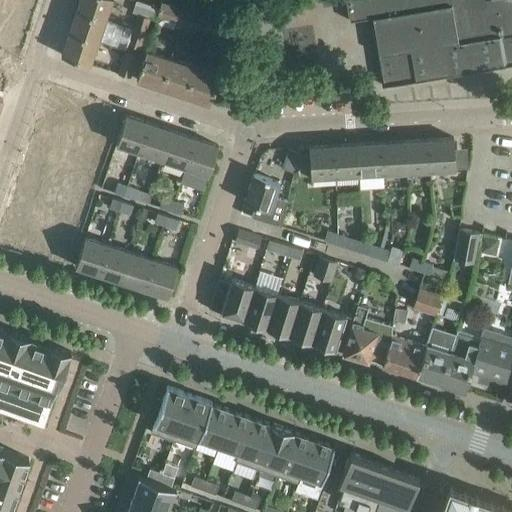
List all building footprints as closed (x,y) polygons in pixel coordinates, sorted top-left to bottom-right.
[(79,0),(77,9),(106,19),(111,0),(79,0)] [(373,16),(384,83),(511,61),(511,0),(346,0),(350,20),(373,16)] [(77,9),(69,31),(98,41),(106,19),(77,9)] [(98,41),(69,31),(62,54),(90,64),(98,41)] [(146,49),(137,79),(161,87),(171,57),(146,49)] [(171,57),(161,87),(186,94),(195,65),(171,57)] [(186,94),(210,102),(220,73),(195,65),(186,94)] [(117,143),(140,151),(149,121),(126,114),(117,143)] [(140,151),(163,158),(173,129),(149,121),(140,151)] [(163,158),(186,166),(196,137),(173,129),(163,158)] [(196,137),(186,166),(209,174),(219,144),(196,137)] [(454,137),(430,138),(432,169),(456,168),(454,137)] [(430,138),(406,139),(408,170),(432,169),(430,138)] [(406,139),(382,141),(384,172),(408,170),(406,139)] [(382,141),(358,142),(359,173),(384,172),(382,141)] [(358,142),(333,144),(335,175),(359,173),(358,142)] [(335,175),(333,144),(309,145),(310,151),(299,152),(301,175),(311,175),(311,176),(335,175)] [(282,167),(293,171),(299,152),(289,148),(282,167)] [(254,172),(245,201),(256,205),(253,215),(282,224),(288,200),(275,195),(280,181),(254,172)] [(116,191),(126,194),(129,185),(119,182),(116,191)] [(129,185),(126,194),(137,198),(139,189),(129,185)] [(163,207),(170,209),(174,199),(167,197),(163,207)] [(111,208),(119,211),(123,201),(114,198),(111,208)] [(174,199),(170,209),(184,213),(187,204),(174,199)] [(123,201),(119,211),(132,215),(135,205),(123,201)] [(158,222),(166,225),(169,215),(161,213),(158,222)] [(169,215),(166,225),(178,229),(182,219),(169,215)] [(482,231),(459,227),(455,248),(479,252),(482,231)] [(235,240),(258,247),(262,236),(239,228),(235,240)] [(324,236),(334,239),(337,231),(326,228),(324,236)] [(357,247),(359,240),(360,239),(347,234),(337,231),(334,239),(345,242),(357,247)] [(76,265),(99,273),(108,243),(85,236),(76,265)] [(266,247),(287,254),(290,244),(269,238),(266,247)] [(366,250),(377,253),(380,245),(369,241),(368,243),(359,240),(357,247),(366,250)] [(99,273),(122,280),(132,251),(108,243),(99,273)] [(290,244),(287,254),(300,258),(303,248),(290,244)] [(380,245),(377,253),(389,257),(399,261),(404,248),(392,244),(391,248),(380,245)] [(122,280),(145,288),(155,258),(132,251),(122,280)] [(313,273),(332,279),(338,260),(320,254),(313,273)] [(410,267),(420,270),(424,259),(413,256),(410,267)] [(155,258),(145,288),(168,295),(178,265),(155,258)] [(424,259),(420,270),(447,278),(450,270),(433,265),(434,262),(424,259)] [(348,278),(359,282),(361,272),(351,269),(348,278)] [(220,312),(240,318),(251,283),(232,277),(220,312)] [(240,318),(264,326),(275,291),(251,283),(240,318)] [(413,306),(436,314),(442,293),(419,286),(413,306)] [(264,326),(287,333),(298,298),(275,291),(264,326)] [(287,333),(311,341),(322,306),(298,298),(287,333)] [(352,316),(341,350),(382,363),(394,324),(366,315),(369,307),(359,303),(355,316),(352,316)] [(336,348),(341,350),(352,316),(322,306),(311,341),(336,349),(336,348)] [(395,308),(394,319),(405,321),(407,310),(395,308)] [(453,351),(443,383),(465,390),(471,369),(507,380),(511,350),(511,335),(496,329),(484,325),(481,334),(461,328),(453,351)] [(0,511),(9,511),(29,457),(2,448),(2,447),(1,449),(0,448),(0,405),(43,421),(55,387),(57,388),(59,389),(72,352),(71,352),(72,351),(50,343),(49,344),(30,338),(31,336),(9,328),(9,330),(0,326),(0,511)] [(417,374),(443,383),(453,351),(461,328),(458,327),(451,350),(428,342),(427,344),(417,374)] [(382,363),(417,374),(427,344),(391,332),(391,333),(382,363)] [(157,402),(150,422),(155,424),(152,432),(174,441),(191,394),(168,386),(161,404),(157,402)] [(193,396),(177,439),(196,446),(211,402),(193,396)] [(211,413),(201,443),(218,449),(233,409),(216,402),(215,404),(211,413)] [(231,419),(218,454),(236,461),(251,418),(233,412),(231,419)] [(253,418),(236,462),(257,468),(272,424),(253,418)] [(276,425),(257,472),(277,478),(293,440),(296,432),(276,425)] [(298,433),(280,480),(300,487),(303,478),(316,440),(316,439),(298,433)] [(316,440),(303,478),(323,486),(337,447),(316,440)] [(396,511),(400,503),(408,506),(419,475),(350,451),(340,481),(344,483),(339,498),(357,505),(354,511),(396,511)] [(152,460),(149,470),(161,474),(165,464),(152,460)] [(161,474),(174,478),(177,469),(165,464),(161,474)] [(195,475),(191,485),(204,489),(207,479),(195,475)] [(140,477),(132,499),(167,511),(168,511),(176,490),(140,477)] [(207,479),(204,489),(216,493),(219,484),(207,479)] [(511,511),(511,508),(450,486),(441,511),(511,511)] [(235,489),(232,499),(244,503),(247,494),(235,489)] [(247,494),(244,503),(256,508),(260,498),(247,494)] [(163,511),(132,499),(127,511),(163,511)]
